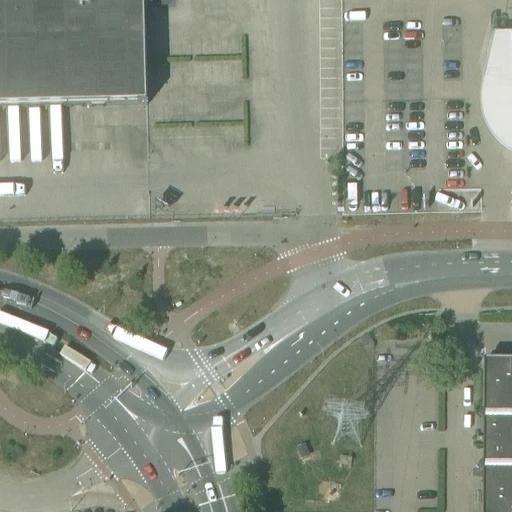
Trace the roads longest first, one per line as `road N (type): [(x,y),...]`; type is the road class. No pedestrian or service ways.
road 1 (unknown): [(416,2),(380,4),(364,19),(364,165),(371,179),(394,182),(495,179),(478,0)]
road 2 (unclassified): [(0,240),(276,233),(305,246),(330,294)]
road 3 (tertiary): [(202,372),(165,362),(66,303),(0,276)]
road 4 (tertiary): [(162,403),(101,350),(0,297)]
road 5 (tertiary): [(187,435),(344,323)]
road 6 (tertiary): [(511,265),(400,269),(330,294)]
road 7 (tertiary): [(344,323),(376,305),(446,289),(511,285)]
road 8 (tertiary): [(0,338),(82,385),(135,442)]
road 9 (unclassified): [(0,498),(46,497),(135,442)]
road 10 (tertiary): [(330,294),(202,372)]
